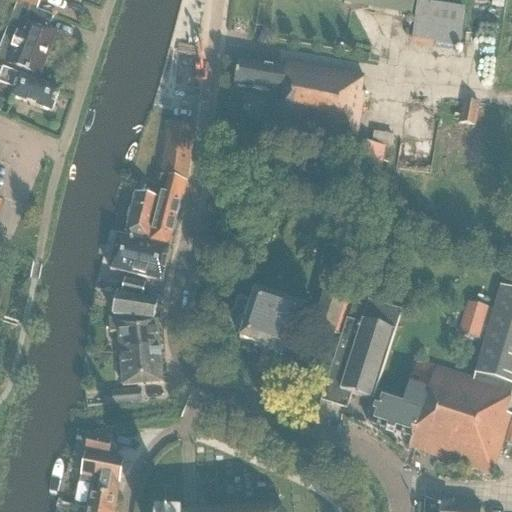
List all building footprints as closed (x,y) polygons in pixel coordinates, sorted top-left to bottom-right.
[(14,3),(18,4),(37,11),(41,0),(5,0),(14,3)] [(411,17),(413,0),(346,0),(345,6),(411,17)] [(53,18),(18,4),(0,50),(0,70),(3,72),(3,71),(34,83),(36,78),(39,79),(57,33),(48,30),(53,18)] [(416,4),(410,42),(458,50),(464,11),(416,4)] [(275,70),(238,64),(234,88),(270,94),(264,130),(349,144),(344,177),(380,184),(386,150),(391,151),(393,138),(374,134),(372,147),(353,143),(364,79),(276,64),(275,70)] [(3,71),(3,72),(0,79),(0,85),(14,91),(11,98),(51,114),(59,93),(34,83),(3,71)] [(480,105),(463,103),(459,126),(476,128),(480,105)] [(187,184),(195,130),(169,126),(161,178),(186,184),(187,184)] [(467,161),(469,149),(453,145),(450,157),(467,161)] [(169,249),(180,201),(182,201),(186,184),(161,178),(160,178),(156,195),(154,201),(158,202),(150,236),(148,243),(148,244),(169,249)] [(135,196),(125,235),(148,243),(150,236),(158,202),(154,201),(135,196)] [(169,250),(117,238),(109,272),(162,284),(169,250)] [(123,283),(120,298),(142,302),(146,287),(123,283)] [(327,287),(318,316),(305,311),(255,294),(252,304),(240,300),(237,302),(229,325),(231,328),(243,332),(239,342),(289,359),(300,325),(333,336),(347,294),(327,287)] [(506,417),(507,414),(511,397),(511,292),(500,289),(474,377),(445,367),(444,370),(417,361),(404,403),(378,395),(369,426),(411,440),(408,449),(492,477),(511,418),(506,417)] [(158,305),(142,302),(120,298),(118,297),(113,318),(153,323),(158,305)] [(480,336),(490,304),(467,298),(457,329),(480,336)] [(361,326),(346,321),(322,399),(332,402),(331,407),(347,412),(352,396),(373,403),(401,313),(368,302),(361,326)] [(352,309),(349,317),(358,320),(361,311),(352,309)] [(160,352),(157,324),(116,321),(118,335),(119,355),(160,352)] [(122,388),(162,385),(160,352),(119,355),(122,388)] [(103,396),(105,409),(143,406),(141,392),(103,396)] [(86,456),(108,460),(111,444),(88,440),(86,456)] [(124,463),(108,460),(86,456),(81,486),(92,488),(87,511),(93,511),(113,511),(118,491),(117,491),(118,486),(119,486),(124,463)] [(426,502),(425,511),(480,511),(481,508),(453,506),(453,504),(426,502)]
